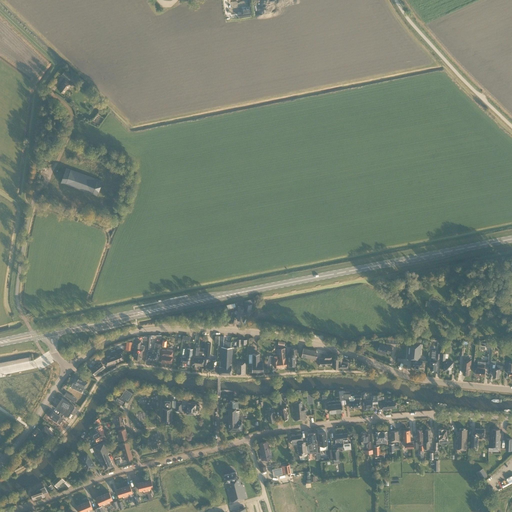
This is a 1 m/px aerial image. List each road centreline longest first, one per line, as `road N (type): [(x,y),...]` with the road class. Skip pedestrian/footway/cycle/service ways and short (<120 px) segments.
road 1 (primary): [(48,331),(511,238)]
road 2 (tertiary): [(511,389),(409,376),(311,342),(235,330),(138,331),(99,345),(69,368)]
road 3 (unclassified): [(218,447),(336,422),(511,418)]
road 4 (residential): [(511,126),(396,0)]
road 5 (unclassified): [(9,511),(140,466)]
